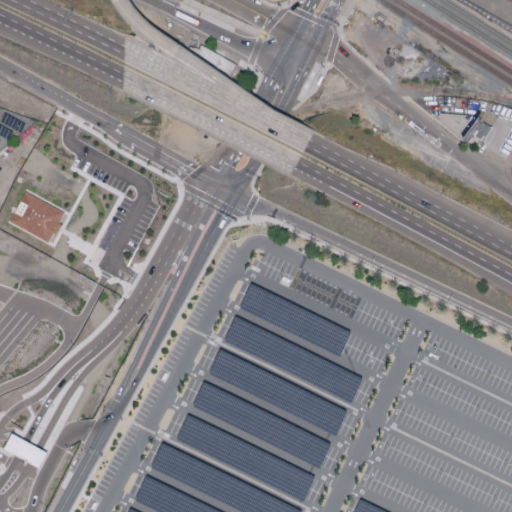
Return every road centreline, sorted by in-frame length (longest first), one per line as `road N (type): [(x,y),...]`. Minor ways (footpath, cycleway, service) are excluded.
road 1 (primary): [(236,191),(511,323)]
road 2 (primary): [(296,163),(511,275)]
road 3 (tertiary): [(216,182),(214,202),(119,403)]
road 4 (tertiary): [(119,403),(236,191)]
road 5 (primary): [(122,79),(296,163)]
road 6 (residential): [(136,305),(53,393),(22,449)]
road 7 (primary): [(256,118),(137,24),(119,0)]
road 8 (residential): [(123,322),(118,340),(75,384),(36,456)]
road 9 (primary): [(256,118),(123,50)]
road 10 (residential): [(216,182),(199,194),(136,305)]
road 11 (primary): [(278,69),(147,0)]
road 12 (primary): [(0,19),(122,79)]
road 13 (primary): [(278,69),(216,182)]
road 14 (primary): [(105,121),(216,182)]
road 15 (tertiary): [(119,403),(59,511)]
road 16 (residential): [(31,511),(68,432),(101,437)]
